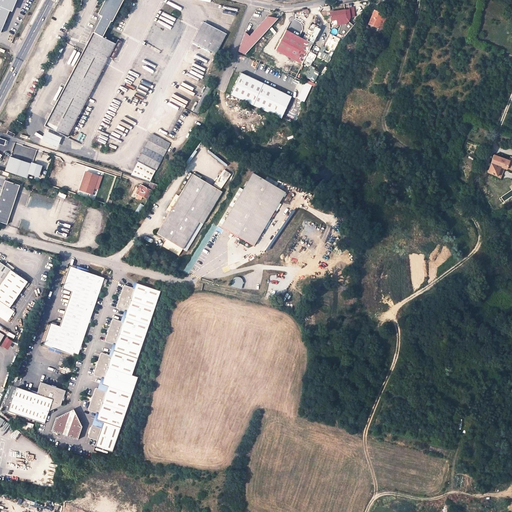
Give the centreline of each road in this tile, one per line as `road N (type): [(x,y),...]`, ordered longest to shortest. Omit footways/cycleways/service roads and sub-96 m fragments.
road 1 (residential): [(0,234),(188,280)]
road 2 (unknown): [(113,265),(190,166),(217,166)]
road 3 (unknown): [(9,236),(29,211),(43,232),(82,241),(97,209)]
